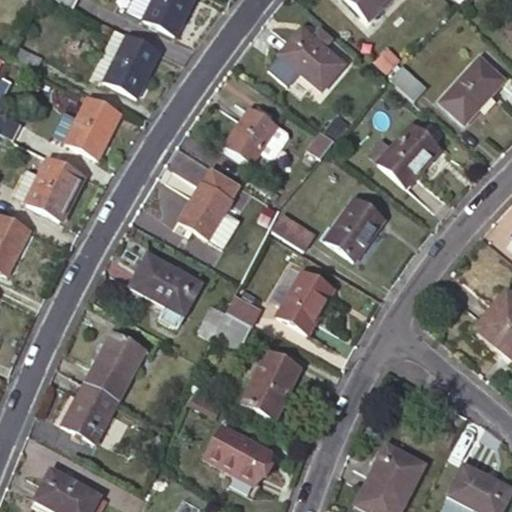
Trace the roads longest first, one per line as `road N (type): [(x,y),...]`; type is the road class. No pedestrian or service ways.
road 1 (residential): [(0,448),(118,204),(255,0)]
road 2 (residential): [(388,332),(459,232),(511,178)]
road 3 (residential): [(305,511),(388,332)]
road 4 (residential): [(388,332),(511,426)]
